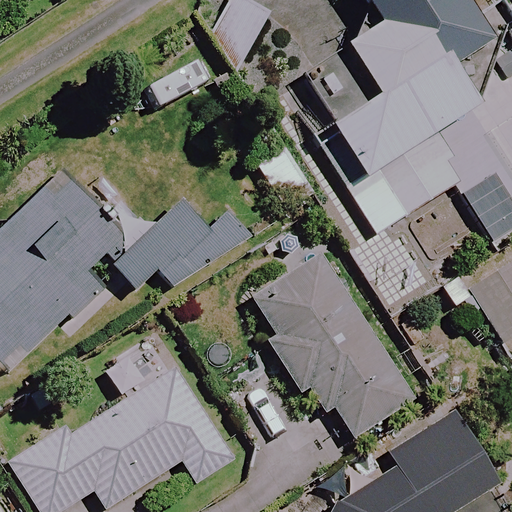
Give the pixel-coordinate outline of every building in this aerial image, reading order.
[(363,186),(347,196),(376,243),(463,188),(433,142),(479,113),(453,72),(457,70),(491,48),(466,9),(460,0),(357,0),(379,33),(345,54),(377,105),(331,134),(363,186)] [(86,276),(100,261),(134,295),(158,273),(182,301),(249,242),(228,219),(209,236),(181,205),(136,244),(121,231),(61,173),(0,235),(0,365),(11,376),(67,318),(76,326),(106,295),(86,276)] [(511,341),(511,253),(510,250),(442,292),(454,311),(471,301),(501,349),(511,341)] [(413,405),(323,255),(251,299),(275,339),(268,344),(312,417),(330,406),(352,442),(413,405)] [(229,467),(174,376),(57,447),(54,441),(10,468),(36,511),(68,511),(94,496),(104,511),(107,511),(182,467),(195,487),(229,467)] [(465,511),(500,491),(454,414),(387,455),(398,474),(334,511),(465,511)]
